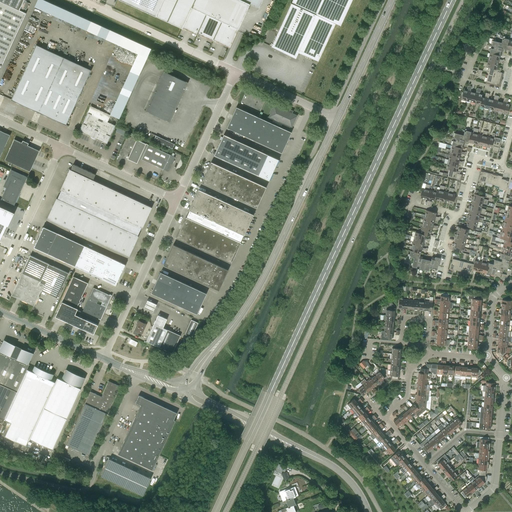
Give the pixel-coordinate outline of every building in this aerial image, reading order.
[(0,0),(0,62),(3,64),(26,13),(20,10),(19,10),(0,0)] [(0,0),(19,10),(24,0),(0,0)] [(120,0),(156,16),(181,28),(182,28),(183,27),(192,32),(191,32),(197,34),(198,35),(198,34),(207,38),(213,41),(214,41),(214,40),(223,44),(224,45),(229,47),(230,47),(238,29),(250,4),(250,3),(251,0),(120,0)] [(340,26),(352,0),(292,0),(271,47),(296,58),(298,53),(318,62),(335,24),(340,26)] [(502,39),(501,43),(500,48),(501,48),(506,49),(506,50),(509,39),(504,38),(504,39),(502,39)] [(494,46),(494,48),(501,49),(501,48),(500,48),(501,43),(493,41),(492,46),(494,46)] [(11,100),(13,101),(43,114),(66,125),(91,70),(89,69),(86,68),(82,66),(36,45),(11,100)] [(490,53),(489,58),(504,62),(504,60),(503,59),(502,60),(499,59),(500,55),(490,53)] [(489,68),(488,75),(501,79),(503,73),(500,72),(500,71),(498,70),(496,69),(496,70),(489,68)] [(158,83),(154,91),(145,110),(170,122),(188,82),(164,71),(163,72),(158,83)] [(500,84),(501,79),(488,75),(486,82),(497,85),(497,83),(500,84)] [(461,99),(466,101),(470,86),(468,86),(467,90),(464,89),(461,99)] [(471,102),(475,103),(479,89),(477,88),(476,93),(473,92),(471,102)] [(479,106),(484,108),(487,93),(486,93),(484,97),(482,97),(480,104),(479,106)] [(489,109),(493,110),(497,96),(495,95),(494,100),(491,99),(489,109)] [(498,111),(502,112),(506,98),(504,98),(503,102),(500,101),(498,111)] [(282,153),(291,132),(288,131),(290,127),(292,127),(297,116),(292,113),(292,115),(287,113),(288,112),(274,105),(269,117),(270,117),(268,122),(237,107),(227,128),(282,153)] [(110,124),(107,122),(110,115),(91,106),(84,120),(83,124),(83,123),(79,131),(80,131),(84,133),(83,133),(84,133),(91,136),(90,137),(91,137),(91,136),(95,138),(95,139),(96,138),(102,141),(102,142),(103,141),(107,143),(106,144),(107,144),(110,136),(112,133),(115,125),(111,124),(111,123),(110,124)] [(473,133),(470,132),(468,142),(473,143),(476,129),(474,128),(473,133)] [(0,156),(3,149),(10,135),(0,130),(0,156)] [(477,144),(482,146),(486,131),(483,130),(482,135),(480,134),(477,144)] [(464,131),(463,135),(462,140),(463,141),(468,142),(470,132),(466,131),(465,132),(464,131)] [(456,139),(456,140),(463,142),(463,141),(462,140),(463,135),(455,133),(454,138),(456,139)] [(491,148),(494,137),(495,133),(493,133),(492,137),(489,137),(487,147),(491,148)] [(224,135),(214,155),(269,180),(278,160),(224,135)] [(154,140),(172,149),(174,144),(156,136),(154,140)] [(501,139),(494,137),(491,148),(493,148),(492,152),(497,153),(499,147),(501,139)] [(28,143),(26,142),(23,141),(22,143),(14,139),(5,160),(30,172),(39,151),(27,145),(28,143)] [(161,168),(167,154),(137,140),(128,159),(137,163),(139,158),(141,159),(161,168)] [(452,145),(452,146),(461,148),(463,142),(456,140),(455,141),(453,141),(452,145)] [(452,146),(451,150),(466,154),(466,152),(465,152),(464,153),(461,152),(462,148),(461,148),(452,146)] [(167,154),(161,168),(168,172),(175,157),(167,154)] [(449,155),(448,159),(463,164),(464,162),(463,161),(462,162),(458,161),(459,157),(449,155)] [(202,183),(256,208),(266,188),(211,162),(202,183)] [(93,180),(95,174),(73,164),(71,170),(70,169),(60,190),(61,190),(57,199),(56,198),(47,219),(129,257),(138,236),(141,227),(142,228),(152,207),(93,180)] [(23,175),(11,170),(3,187),(6,188),(1,199),(8,203),(14,206),(27,177),(23,175)] [(458,172),(456,171),(449,170),(447,177),(461,180),(463,175),(459,174),(460,172),(458,172)] [(478,181),(485,183),(488,173),(483,172),(484,171),(481,170),(480,175),(478,181)] [(492,174),(488,173),(485,183),(492,185),(495,174),(493,173),(492,174)] [(492,185),(499,186),(501,179),(502,177),(497,175),(498,174),(495,174),(492,185)] [(499,186),(499,189),(506,190),(507,185),(508,180),(506,179),(506,180),(501,179),(499,186)] [(428,185),(428,183),(427,182),(426,184),(425,189),(422,188),(420,197),(424,198),(428,185)] [(434,200),(439,202),(442,186),(440,185),(439,190),(437,189),(434,200)] [(429,199),(434,200),(437,189),(437,187),(435,187),(434,191),(431,191),(429,199)] [(242,239),(243,235),(244,236),(253,215),(198,190),(189,210),(190,211),(188,214),(242,239)] [(472,196),(471,198),(487,202),(488,200),(483,199),(484,196),(474,194),(473,197),(472,196)] [(481,208),(481,206),(472,203),(471,206),(469,206),(469,207),(485,212),(486,209),(481,208)] [(0,233),(3,228),(2,228),(2,226),(4,227),(5,224),(11,211),(0,205),(0,233)] [(425,215),(440,219),(441,217),(440,217),(438,217),(435,216),(436,213),(426,210),(425,215)] [(467,215),(466,217),(483,221),(483,219),(478,218),(479,215),(469,212),(469,215),(467,215)] [(240,242),(242,239),(188,214),(187,218),(186,217),(176,238),(231,263),(240,243),(240,242)] [(424,219),(422,224),(438,228),(438,226),(437,226),(436,226),(432,226),(433,222),(424,219)] [(477,224),(467,222),(466,225),(464,224),(464,226),(480,230),(481,228),(476,227),(477,224)] [(43,226),(38,237),(52,243),(57,233),(43,226)] [(415,232),(414,237),(429,241),(430,239),(429,239),(428,239),(424,238),(425,235),(420,233),(415,232)] [(57,233),(52,243),(61,247),(66,237),(57,233)] [(38,237),(34,247),(48,253),(52,243),(38,237)] [(66,237),(61,247),(70,252),(75,241),(66,237)] [(75,241),(70,252),(79,256),(84,246),(75,241)] [(413,242),(412,246),(427,250),(427,248),(426,248),(425,249),(422,248),(423,244),(413,242)] [(52,243),(48,253),(57,257),(61,247),(52,243)] [(173,245),(163,265),(218,291),(228,270),(173,245)] [(84,246),(79,256),(84,258),(89,248),(84,246)] [(61,247),(57,257),(66,262),(70,252),(61,247)] [(89,248),(84,258),(93,262),(98,252),(89,248)] [(70,252),(66,262),(75,266),(79,256),(70,252)] [(98,252),(93,262),(98,264),(107,268),(111,258),(98,252)] [(500,267),(507,268),(511,256),(501,254),(500,258),(502,259),(501,262),(499,261),(498,266),(500,267)] [(21,299),(20,300),(34,306),(41,290),(57,298),(69,273),(48,264),(30,255),(12,296),(17,298),(17,297),(21,299)] [(79,256),(75,266),(79,268),(84,258),(79,256)] [(417,265),(419,266),(420,258),(419,258),(414,257),(414,258),(412,266),(417,268),(417,265)] [(431,261),(430,266),(438,268),(440,258),(435,257),(435,258),(432,257),(431,261)] [(477,271),(482,272),(485,258),(483,257),(482,262),(479,261),(477,271)] [(84,258),(79,268),(88,272),(93,262),(84,258)] [(111,258),(107,268),(111,271),(116,260),(111,258)] [(453,269),(457,271),(460,261),(453,259),(450,270),(452,270),(453,269)] [(116,260),(111,271),(120,275),(125,265),(116,260)] [(493,264),(489,263),(486,273),(491,274),(491,275),(494,276),(495,270),(497,271),(497,269),(499,270),(500,267),(498,266),(499,261),(494,260),(493,264)] [(467,263),(460,261),(457,271),(462,272),(461,273),(464,273),(467,263)] [(98,264),(93,262),(88,272),(93,274),(98,264)] [(473,264),(467,263),(464,273),(466,274),(467,273),(471,274),(472,270),(473,264)] [(98,264),(93,274),(102,279),(107,268),(98,264)] [(107,268),(102,279),(107,281),(111,271),(107,268)] [(111,271),(107,281),(116,285),(120,275),(111,271)] [(151,293),(197,314),(206,293),(160,272),(151,293)] [(62,301),(61,304),(76,311),(78,308),(76,308),(79,303),(80,302),(80,301),(81,298),(82,298),(82,296),(88,283),(73,276),(62,301)] [(109,294),(109,295),(93,287),(82,311),(98,318),(100,319),(111,295),(109,294)] [(471,304),(480,305),(481,300),(481,299),(481,296),(468,295),(468,299),(472,299),(471,304)] [(407,309),(408,300),(402,299),(403,298),(399,298),(398,308),(401,308),(401,309),(407,309)] [(429,300),(429,302),(424,301),(423,310),(432,311),(433,301),(429,300)] [(503,300),(503,303),(502,303),(501,309),(511,309),(511,304),(511,301),(503,300)] [(156,305),(147,301),(144,308),(153,312),(156,305)] [(76,311),(61,304),(55,316),(94,334),(98,325),(75,314),(76,311)] [(163,328),(167,319),(158,315),(149,335),(146,341),(159,347),(167,329),(163,328)] [(139,321),(133,334),(137,336),(139,332),(142,333),(146,324),(139,321)] [(201,324),(193,321),(186,336),(193,339),(201,324)] [(180,336),(167,329),(159,347),(172,353),(180,336)] [(384,331),(381,331),(380,340),(391,341),(391,338),(393,338),(393,332),(384,331)] [(39,369),(36,367),(33,372),(27,369),(29,364),(27,363),(31,354),(19,348),(11,344),(5,342),(0,351),(0,417),(4,419),(11,422),(5,436),(26,446),(29,440),(30,439),(53,449),(81,388),(79,387),(83,378),(75,374),(67,371),(63,380),(57,377),(55,382),(50,379),(52,375),(48,373),(43,370),(39,369)] [(504,354),(504,353),(507,353),(507,347),(498,346),(497,352),(500,352),(500,353),(501,355),(503,355),(504,354)] [(442,374),(444,359),(441,359),(441,362),(440,365),(437,364),(437,365),(432,364),(431,368),(437,369),(437,374),(441,374),(441,375),(442,375),(442,374)] [(418,373),(418,379),(427,379),(430,379),(431,374),(428,374),(428,369),(421,368),(421,373),(418,373)] [(478,369),(477,369),(477,368),(472,368),(472,372),(471,375),(471,377),(477,377),(477,376),(478,376),(480,375),(481,373),(480,371),(478,369)] [(399,379),(399,378),(399,370),(390,370),(390,375),(391,375),(391,378),(399,379)] [(384,382),(383,380),(385,378),(379,371),(375,374),(384,385),(385,384),(384,382)] [(380,385),(381,385),(382,387),(384,385),(375,374),(370,378),(376,385),(378,383),(380,385)] [(372,388),(376,385),(370,378),(366,381),(372,388)] [(368,392),(372,388),(366,381),(364,379),(360,383),(362,385),(368,392)] [(66,445),(89,455),(120,386),(108,381),(101,397),(90,392),(66,445)] [(494,392),(494,386),(494,383),(486,383),(486,386),(483,385),(483,391),(485,391),(494,392)] [(364,395),(368,392),(362,385),(356,390),(358,392),(359,390),(364,395)] [(416,394),(416,402),(419,404),(426,408),(427,401),(428,400),(429,395),(416,394)] [(139,395),(135,402),(141,405),(118,454),(152,470),(175,421),(174,420),(177,413),(139,395)] [(347,404),(351,409),(358,403),(354,399),(347,404)] [(416,402),(410,407),(416,414),(418,416),(427,409),(426,408),(419,404),(416,402)] [(351,409),(355,413),(362,407),(358,403),(351,409)] [(365,411),(362,407),(355,413),(358,417),(365,411)] [(412,417),(416,414),(410,407),(406,410),(412,417)] [(408,421),(412,417),(406,410),(402,414),(408,421)] [(358,417),(361,421),(368,415),(365,411),(358,417)] [(372,420),(374,418),(376,416),(375,414),(371,418),(368,415),(361,421),(365,425),(372,420)] [(402,414),(398,417),(404,424),(408,421),(402,414)] [(399,428),(404,424),(398,417),(393,421),(399,428)] [(457,417),(453,420),(458,427),(462,423),(457,417)] [(365,425),(368,430),(375,424),(372,420),(365,425)] [(453,420),(448,424),(454,430),(458,427),(453,420)] [(368,430),(372,434),(379,428),(375,424),(368,430)] [(450,434),(454,430),(448,424),(444,427),(450,434)] [(444,427),(440,431),(446,437),(450,434),(444,427)] [(372,434),(375,438),(382,432),(379,428),(372,434)] [(441,440),(446,437),(440,431),(436,434),(441,440)] [(386,436),(382,432),(375,438),(379,442),(386,436)] [(436,434),(432,437),(437,444),(441,440),(436,434)] [(379,442),(382,446),(389,440),(386,436),(379,442)] [(433,447),(437,444),(432,437),(428,441),(433,447)] [(393,444),(397,441),(399,439),(397,438),(396,439),(391,443),(389,440),(382,446),(386,450),(393,444)] [(429,451),(433,447),(428,441),(426,439),(419,445),(426,452),(428,450),(429,451)] [(480,439),(479,442),(477,442),(476,447),(479,448),(488,448),(488,446),(490,446),(490,443),(488,443),(489,440),(480,439)] [(396,449),(393,444),(386,450),(389,454),(396,449)] [(396,465),(399,463),(405,458),(406,459),(408,458),(406,455),(404,457),(402,454),(401,454),(398,451),(390,458),(396,465)] [(399,463),(402,467),(409,462),(406,459),(405,458),(399,463)] [(437,464),(441,468),(447,462),(444,458),(437,464)] [(101,476),(108,479),(116,462),(109,459),(101,476)] [(108,479),(115,482),(123,465),(116,462),(108,479)] [(402,467),(406,472),(412,466),(413,467),(415,466),(413,464),(411,465),(409,462),(402,467)] [(441,468),(444,472),(451,466),(447,462),(441,468)] [(277,468),(285,472),(287,468),(279,464),(277,468)] [(488,468),(488,465),(478,464),(477,469),(477,472),(479,472),(486,473),(486,468),(488,468)] [(115,482),(122,486),(130,468),(123,465),(115,482)] [(406,472),(409,476),(415,470),(413,467),(412,466),(406,472)] [(454,471),(451,466),(444,472),(448,476),(454,471)] [(122,486),(129,489),(137,472),(130,468),(122,486)] [(409,476),(407,477),(410,482),(413,480),(419,474),(420,476),(421,474),(420,472),(418,473),(415,470),(409,476)] [(454,471),(448,476),(451,481),(458,475),(454,471)] [(129,489),(136,492),(144,475),(137,472),(129,489)] [(485,476),(486,473),(479,472),(479,476),(474,479),(480,486),(482,484),(482,486),(485,483),(484,482),(486,481),(487,476),(485,476)] [(422,479),(422,478),(420,476),(419,474),(413,480),(416,484),(417,483),(422,479)] [(144,475),(136,492),(143,495),(151,478),(144,475)] [(428,483),(430,481),(428,479),(426,481),(423,478),(422,478),(422,479),(417,483),(416,484),(415,485),(418,489),(421,487),(427,482),(428,483)] [(474,479),(470,483),(477,490),(479,488),(478,487),(480,486),(474,479)] [(421,487),(424,491),(430,486),(428,483),(427,482),(421,487)] [(470,483),(466,486),(471,493),(473,491),(474,492),(477,490),(470,483)] [(119,490),(131,494),(132,491),(121,486),(119,490)] [(435,491),(436,490),(435,488),(433,489),(430,486),(424,491),(427,496),(434,490),(435,491)] [(470,494),(471,493),(466,486),(462,490),(463,491),(460,493),(465,498),(467,496),(468,497),(471,495),(470,494)] [(295,487),(289,489),(282,492),(283,493),(280,495),(281,497),(283,501),(293,497),(299,495),(295,487)] [(427,496),(431,500),(437,494),(435,491),(434,490),(427,496)] [(442,499),(443,498),(442,496),(440,497),(437,494),(431,500),(429,501),(432,506),(434,504),(441,498),(442,499)] [(287,503),(288,507),(290,507),(294,505),(296,504),(293,497),(283,501),(280,502),(282,505),(287,503)] [(444,503),(442,499),(441,498),(434,504),(438,508),(439,507),(441,509),(446,505),(444,503)]
